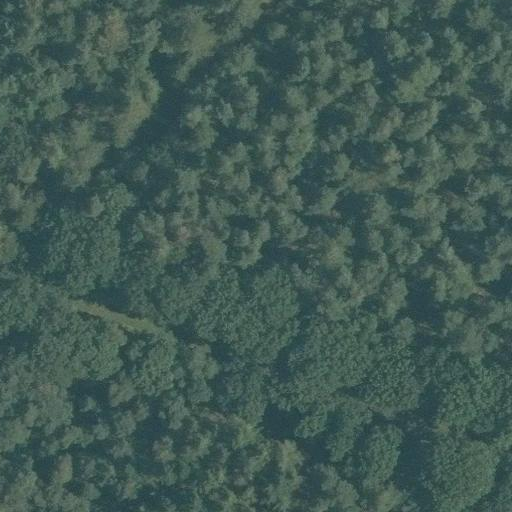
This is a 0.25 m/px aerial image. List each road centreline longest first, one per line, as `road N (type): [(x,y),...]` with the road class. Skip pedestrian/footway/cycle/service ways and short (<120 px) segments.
road 1 (track): [(0,268),(511,440)]
road 2 (track): [(0,263),(275,0)]
